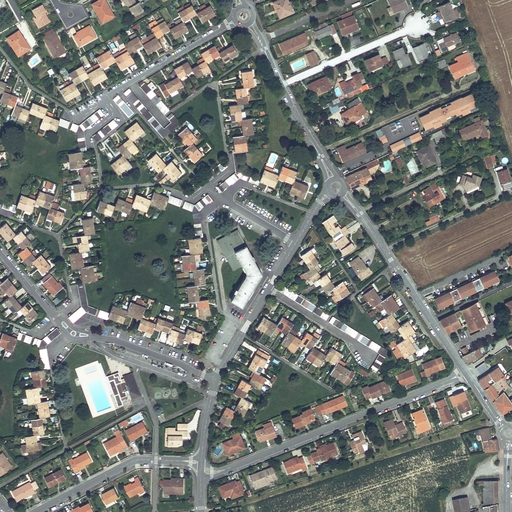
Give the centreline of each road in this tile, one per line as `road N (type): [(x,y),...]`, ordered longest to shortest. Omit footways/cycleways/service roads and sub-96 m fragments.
road 1 (residential): [(448,380),(222,470),(200,471)]
road 2 (tertiary): [(341,194),(461,365)]
road 3 (residential): [(234,19),(74,117)]
road 4 (residential): [(35,511),(133,460),(201,461)]
road 5 (residential): [(295,242),(216,379)]
road 6 (residential): [(417,25),(280,84)]
road 7 (residential): [(97,336),(216,379)]
